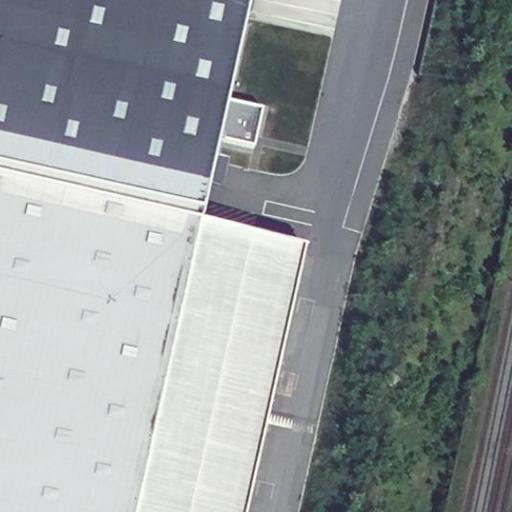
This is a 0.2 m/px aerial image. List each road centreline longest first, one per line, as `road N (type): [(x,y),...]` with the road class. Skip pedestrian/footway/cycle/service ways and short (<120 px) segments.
road 1 (unknown): [(0,103),(341,190)]
road 2 (unknown): [(341,190),(271,511)]
road 3 (unknown): [(316,0),(351,23),(359,46),(341,190)]
